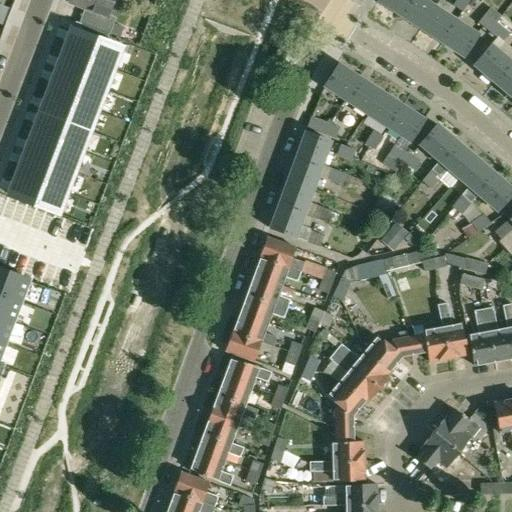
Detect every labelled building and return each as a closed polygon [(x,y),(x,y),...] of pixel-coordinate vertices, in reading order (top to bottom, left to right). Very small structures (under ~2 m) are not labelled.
[(70,0),(70,2),(85,7),(79,22),(79,23),(109,34),(110,30),(111,31),(117,17),(116,17),(108,13),(113,0),(70,0)] [(378,0),(378,1),(399,15),(409,0),(378,0)] [(409,0),(399,15),(421,29),(435,6),(425,0),(409,0)] [(463,12),(470,0),(456,0),(453,5),(463,12)] [(421,29),(441,42),(456,20),(435,6),(421,29)] [(479,22),(491,32),(497,23),(486,13),(479,22)] [(498,22),(509,32),(511,28),(511,23),(503,16),(498,22)] [(441,42),(463,57),(478,34),(456,20),(441,42)] [(75,22),(75,23),(80,24),(77,31),(106,42),(109,34),(79,23),(75,22)] [(491,32),(503,42),(510,32),(498,22),(491,32)] [(76,30),(68,52),(109,67),(117,46),(106,42),(77,31),(76,30)] [(510,61),(491,44),(474,64),(494,81),(510,61)] [(282,63),(287,54),(278,49),(274,58),(282,63)] [(68,52),(60,72),(101,88),(109,67),(68,52)] [(494,81),(511,96),(511,58),(510,61),(494,81)] [(324,86),(346,100),(360,78),(339,63),(324,86)] [(60,72),(52,93),(93,109),(101,88),(60,72)] [(346,100),(367,113),(382,91),(360,78),(346,100)] [(367,113),(387,127),(403,105),(382,91),(367,113)] [(52,93),(44,114),(86,129),(93,109),(52,93)] [(388,128),(410,142),(424,119),(403,105),(388,128)] [(44,114),(36,134),(78,150),(86,129),(44,114)] [(307,128),(321,133),(327,122),(311,116),(307,128)] [(327,122),(321,133),(336,138),(340,126),(327,122)] [(420,143),(439,161),(456,140),(436,123),(420,143)] [(375,150),(384,137),(373,130),(365,143),(375,150)] [(306,131),(297,156),(322,165),(331,141),(306,131)] [(36,134),(28,155),(70,171),(78,150),(36,134)] [(476,157),(457,140),(439,161),(432,170),(431,169),(422,181),(431,188),(440,178),(441,179),(449,169),(459,177),(476,157)] [(351,161),(356,149),(341,143),(336,155),(351,161)] [(388,154),(401,163),(408,152),(395,144),(388,154)] [(421,160),(408,152),(401,163),(414,171),(421,160)] [(28,155),(20,176),(62,192),(70,171),(28,155)] [(297,156),(288,180),(313,189),(322,165),(297,156)] [(462,215),(478,194),(495,173),(476,157),(459,177),(469,186),(452,207),(462,215)] [(332,168),(327,179),(342,185),(347,173),(332,168)] [(511,187),(495,173),(478,194),(498,211),(511,192),(511,187)] [(20,176),(12,197),(54,213),(62,192),(20,176)] [(304,213),(313,189),(288,180),(279,203),(304,213)] [(300,225),(304,213),(279,203),(270,228),(295,237),(305,240),(305,241),(320,247),(324,235),(310,230),(311,229),(300,225)] [(318,206),(314,217),(328,223),(333,211),(318,206)] [(478,232),(491,223),(484,213),(471,222),(478,232)] [(511,228),(499,241),(505,248),(511,241),(511,213),(508,217),(511,221),(511,228)] [(407,235),(394,225),(379,243),(391,254),(407,235)] [(260,257),(288,268),(289,266),(296,248),(267,237),(260,257)] [(418,264),(415,252),(383,260),(386,272),(418,264)] [(433,258),(434,270),(444,268),(441,256),(433,258)] [(297,281),(301,271),(289,266),(288,268),(260,257),(254,276),(282,286),(285,277),(297,281)] [(424,272),(433,270),(431,258),(421,260),(424,272)] [(464,268),(474,271),(477,260),(467,258),(464,268)] [(355,266),(358,281),(387,274),(386,272),(383,260),(383,259),(355,266)] [(474,271),(484,274),(487,263),(477,260),(474,271)] [(0,269),(0,293),(20,301),(28,280),(0,269)] [(321,279),(332,283),(336,274),(325,269),(321,279)] [(464,273),(461,285),(471,287),(474,276),(464,273)] [(278,295),(282,286),(254,276),(247,294),(287,309),(291,299),(278,295)] [(471,287),(480,289),(483,278),(474,276),(471,287)] [(340,277),(336,286),(347,290),(351,281),(341,277),(340,277)] [(321,279),(318,289),(328,292),(332,283),(321,279)] [(336,286),(332,296),(343,300),(347,290),(336,286)] [(0,293),(0,316),(12,321),(20,301),(0,293)] [(247,294),(240,313),(268,323),(272,313),(284,318),(287,309),(247,294)] [(442,327),(448,357),(468,354),(462,323),(452,325),(448,302),(437,304),(442,327)] [(511,350),(511,303),(503,305),(507,327),(511,350)] [(314,307),(309,317),(320,322),(324,312),(322,311),(314,307)] [(493,307),(484,308),(494,361),(511,357),(511,350),(507,327),(498,329),(493,307)] [(474,311),(464,313),(469,335),(468,335),(474,365),(494,361),(484,308),(474,310),(474,311)] [(232,331),(261,341),(273,346),(276,336),(265,332),(268,323),(240,313),(239,312),(233,331),(232,331)] [(324,312),(320,322),(329,326),(333,316),(325,312),(324,312)] [(0,316),(0,339),(5,342),(12,321),(0,316)] [(309,317),(304,327),(315,332),(320,322),(309,317)] [(448,357),(442,327),(423,330),(423,327),(413,329),(414,334),(411,335),(415,353),(427,351),(429,361),(448,357)] [(402,356),(415,353),(411,335),(409,335),(408,330),(399,332),(400,337),(391,338),(387,343),(377,335),(369,345),(394,365),(402,356)] [(225,351),(254,361),(261,341),(232,331),(225,351)] [(292,342),(288,351),(298,355),(302,345),(292,341),(292,342)] [(387,374),(394,365),(369,345),(359,357),(341,343),(335,351),(380,388),(389,376),(387,374)] [(288,351),(284,362),(294,366),(298,355),(288,351)] [(338,382),(335,385),(360,406),(368,397),(370,399),(380,388),(335,351),(329,358),(337,365),(329,375),(338,382)] [(259,368),(259,367),(231,357),(224,376),(252,386),(256,377),(268,381),(271,372),(259,368)] [(304,367),(314,371),(318,362),(308,358),(304,367)] [(224,376),(217,395),(245,405),(252,386),(224,376)] [(276,384),(272,394),(283,398),(287,389),(276,384)] [(335,385),(327,395),(337,403),(333,409),(334,429),(353,428),(353,415),(360,406),(335,385)] [(272,394),(269,404),(280,408),(283,398),(272,394)] [(217,395),(211,414),(238,424),(245,405),(217,395)] [(511,398),(494,402),(500,432),(500,434),(504,452),(511,450),(511,398)] [(443,420),(434,431),(459,452),(473,435),(464,428),(470,421),(456,409),(446,422),(443,420)] [(295,417),(284,413),(273,451),(283,454),(284,450),(295,417)] [(211,414),(204,432),(232,443),(232,442),(238,424),(211,414)] [(265,421),(261,431),(272,435),(275,424),(265,421)] [(331,441),(331,461),(332,461),(365,461),(364,441),(354,441),(353,428),(334,429),(334,441),(331,441)] [(261,431),(258,441),(269,445),(272,435),(261,431)] [(416,457),(432,471),(438,463),(446,469),(459,452),(434,431),(424,443),(426,445),(416,457)] [(240,457),(244,447),(232,442),(232,443),(204,432),(197,451),(225,461),(228,453),(240,457)] [(280,462),(295,469),(300,458),(284,450),(283,454),(273,451),(270,459),(280,462)] [(225,462),(225,461),(197,451),(190,470),(218,481),(225,483),(230,485),(234,475),(222,470),(225,462)] [(249,470),(260,474),(263,463),(252,460),(249,470)] [(365,461),(332,462),(332,461),(331,461),(310,461),(310,472),(332,472),(332,481),(365,480),(365,461)] [(260,474),(249,470),(246,481),(257,484),(260,474)] [(215,506),(219,495),(207,491),(210,482),(181,472),(174,492),(203,502),(203,501),(215,506)] [(265,478),(262,488),(273,492),(276,482),(265,478)] [(492,483),(480,484),(480,494),(492,494),(492,483)] [(503,483),(492,483),(492,494),(504,494),(503,483)] [(335,488),(328,488),(328,496),(323,496),(323,506),(346,506),(377,505),(377,484),(346,484),(346,495),(335,496),(335,488)] [(168,511),(172,511),(199,511),(203,502),(174,492),(168,511)]
